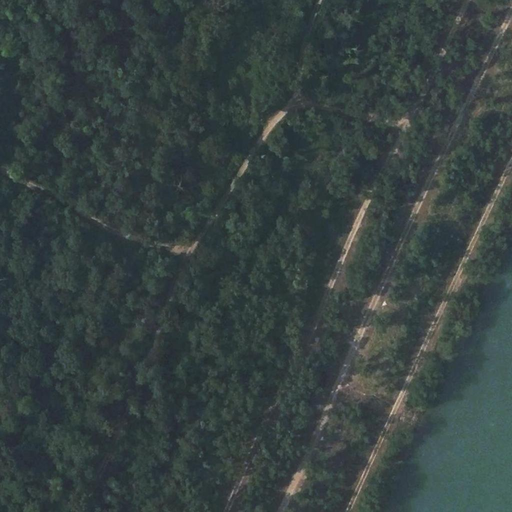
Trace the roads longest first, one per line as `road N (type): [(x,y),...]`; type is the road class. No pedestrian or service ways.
road 1 (track): [(404,130),(325,107),(279,111),(231,192),(184,250),(133,405),(80,511)]
road 2 (track): [(225,511),(467,0)]
road 3 (track): [(511,10),(279,511)]
road 4 (track): [(347,511),(511,159)]
